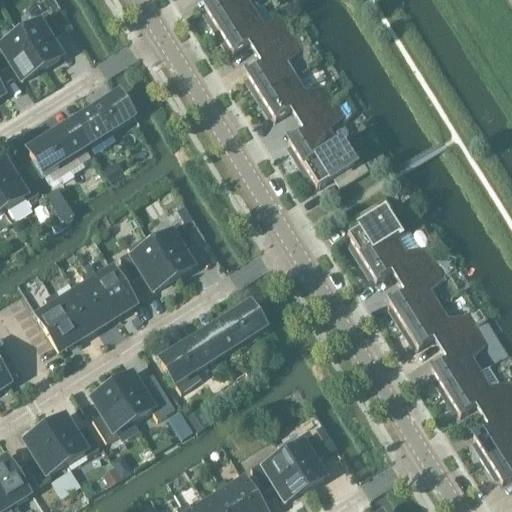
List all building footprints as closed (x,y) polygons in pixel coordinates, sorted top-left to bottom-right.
[(218,0),(220,2),(204,12),(207,18),(205,19),(214,37),(215,37),(253,13),(245,0),(244,0),(218,0)] [(249,48),(255,59),(292,36),(282,21),(262,27),(253,13),(215,37),(215,38),(227,54),(229,53),(233,58),(249,48)] [(20,38),(19,39),(41,74),(60,62),(50,46),(61,39),(47,17),(35,24),(38,29),(21,40),(20,38)] [(257,105),(295,80),(287,67),(301,51),(292,36),(255,59),(262,69),(246,79),(249,85),(247,86),(256,104),(257,105)] [(41,74),(19,39),(2,50),(0,47),(0,73),(1,75),(12,68),(22,86),(24,85),(23,83),(40,73),(41,74)] [(297,126),(303,122),(334,103),(324,88),(304,94),(295,80),(257,105),(269,121),(271,120),(275,126),(291,116),(297,126)] [(118,101),(73,129),(87,150),(131,123),(118,101)] [(334,103),(303,122),(297,126),(304,136),(288,146),(291,152),(289,153),(298,171),(299,172),(337,148),(336,147),(328,135),(343,118),(334,103)] [(87,150),(73,129),(29,157),(43,178),(73,159),(83,153),(87,150)] [(336,147),(337,148),(299,172),(299,173),(299,172),(311,188),(313,187),(317,193),(333,183),(340,194),(369,176),(357,157),(356,158),(348,161),(338,146),(336,147)] [(83,153),(73,159),(79,169),(81,168),(89,163),(83,153)] [(370,162),(364,166),(369,174),(375,170),(370,162)] [(3,168),(0,169),(0,203),(5,212),(4,212),(5,213),(6,213),(11,221),(30,210),(28,206),(38,199),(24,177),(14,183),(3,166),(2,167),(3,168)] [(116,166),(102,174),(109,186),(123,178),(116,166)] [(358,266),(396,242),(396,243),(398,242),(389,227),(395,221),(396,220),(385,201),(356,219),(363,230),(347,241),(350,246),(348,248),(357,265),(358,266)] [(185,210),(177,215),(184,227),(192,222),(185,210)] [(57,224),(50,228),(56,238),(62,234),(57,224)] [(172,283),(171,284),(172,285),(192,272),(182,256),(193,250),(179,227),(167,235),(170,240),(153,250),(152,251),(172,283)] [(404,256),(396,243),(396,242),(358,266),(358,267),(370,283),(372,281),(376,287),(392,277),(398,287),(435,265),(425,249),(404,256)] [(171,284),(172,283),(152,251),(153,250),(152,249),(134,260),(131,256),(119,263),(133,286),(143,279),(154,296),(156,295),(155,294),(171,284)] [(435,265),(398,287),(405,298),(389,308),(393,314),(390,315),(399,332),(399,333),(400,333),(438,309),(429,296),(444,280),(435,265)] [(89,267),(83,271),(87,277),(93,273),(89,267)] [(87,277),(114,321),(134,309),(112,275),(99,283),(93,273),(87,277)] [(114,321),(87,277),(81,280),(87,291),(75,298),(96,333),(114,321)] [(50,300),(78,344),(96,333),(75,298),(62,306),(56,296),(50,300)] [(50,300),(44,303),(51,314),(37,322),(59,356),(78,344),(50,300)] [(440,355),(446,351),(477,332),(467,316),(446,323),(438,309),(400,333),(400,334),(412,350),(414,348),(418,354),(434,344),(440,355)] [(205,339),(218,361),(263,333),(249,312),(205,339)] [(477,332),(446,351),(440,355),(447,365),(431,375),(434,381),(432,382),(441,400),(442,400),(480,376),(472,363),(486,347),(477,332)] [(161,367),(174,388),(181,399),(200,384),(195,375),(218,361),(205,339),(161,367)] [(487,372),(480,376),(442,400),(442,401),(454,417),(456,415),(460,421),(476,411),(482,422),(488,418),(511,403),(511,387),(509,384),(497,387),(487,372)] [(244,377),(236,383),(241,392),(250,386),(244,377)] [(174,413),(155,383),(139,393),(131,379),(129,380),(130,381),(113,392),(112,392),(133,425),(132,425),(133,427),(151,415),(157,424),(174,413)] [(112,392),(113,392),(112,391),(92,403),(103,419),(92,426),(106,448),(118,441),(115,436),(132,425),(133,425),(112,392)] [(511,403),(488,418),(482,422),(489,432),(473,442),(476,448),(474,449),(483,467),(484,468),(511,449),(511,403)] [(200,415),(187,423),(195,437),(196,437),(209,429),(206,426),(200,415)] [(179,416),(169,423),(173,430),(184,423),(179,416)] [(45,434),(65,467),(65,469),(84,457),(87,462),(99,454),(85,432),(74,439),(63,421),(62,422),(63,423),(46,434),(45,434)] [(48,478),(65,467),(45,434),(46,434),(45,433),(25,445),(35,461),(25,468),(39,490),(51,483),(48,478)] [(277,451),(283,460),(283,459),(284,461),(283,461),(304,494),(303,494),(304,495),(324,483),(313,467),(324,460),(310,438),(299,445),(296,440),(277,451)] [(323,445),(322,446),(329,458),(336,453),(329,441),(323,445)] [(511,449),(484,468),(496,484),(498,483),(502,489),(511,482),(511,449)] [(284,461),(283,459),(283,460),(265,471),(262,467),(250,474),(264,496),(275,490),(285,507),(287,506),(286,504),(303,494),(304,494),(283,461),(284,461)] [(0,467),(0,496),(9,511),(17,511),(14,506),(27,498),(6,464),(0,467)] [(123,470),(116,475),(121,483),(132,476),(129,471),(123,470)] [(113,474),(102,481),(108,491),(119,484),(113,474)] [(218,487),(233,511),(260,511),(244,485),(230,494),(224,483),(218,487)] [(208,511),(233,511),(218,487),(212,491),(219,501),(206,509),(208,511)] [(0,511),(9,511),(0,496),(0,511)] [(155,511),(148,502),(135,511),(155,511)]
